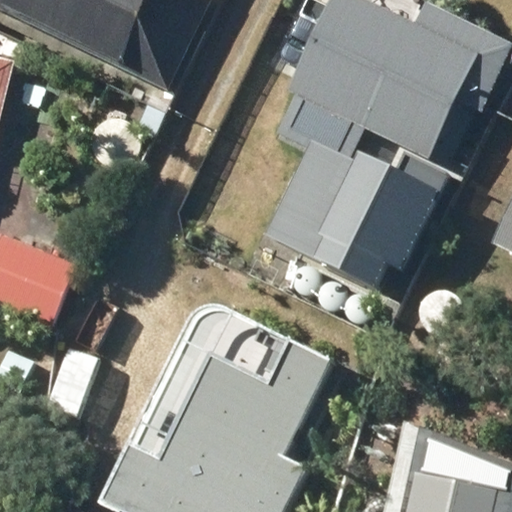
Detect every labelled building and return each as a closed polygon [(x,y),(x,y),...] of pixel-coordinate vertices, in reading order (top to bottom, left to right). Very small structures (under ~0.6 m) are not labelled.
[(0,0),(165,84),(208,0),(0,0)] [(325,0),(285,79),(428,151),(457,93),(479,104),(511,38),(511,37),(437,0),(422,0),(414,15),(383,0),(325,0)] [(0,51),(0,95),(11,54),(0,51)] [(145,96),(134,118),(151,127),(163,105),(145,96)] [(511,183),(489,234),(511,244),(511,183)] [(0,230),(0,299),(50,321),(76,262),(1,229),(0,230)] [(347,362),(218,297),(116,501),(136,511),(305,511),(328,466),(301,453),(347,362)] [(491,511),(500,478),(407,459),(395,508),(382,505),(380,511),(491,511)] [(90,511),(62,499),(56,511),(90,511)]
